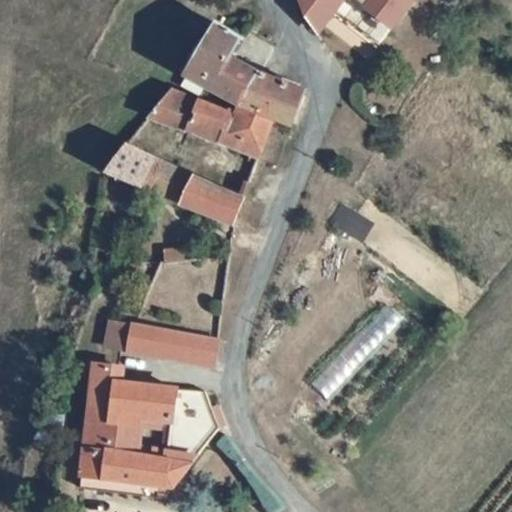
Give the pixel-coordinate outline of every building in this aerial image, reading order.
[(343,0),(356,0),(392,28),(414,0),(300,0),(306,14),(319,32),(343,0)] [(247,34),(223,22),(196,73),(249,102),(266,68),(238,53),(247,34)] [(292,125),(296,117),(309,91),(266,68),(249,102),(275,118),(292,125)] [(230,97),(213,87),(206,98),(224,108),(230,97)] [(174,89),(154,113),(192,126),(191,129),(222,142),(226,132),(238,137),(237,140),(262,152),(275,118),(242,107),(241,105),(236,116),(210,104),(174,89)] [(234,146),(260,157),(262,152),(237,140),(234,146)] [(106,171),(143,187),(156,158),(128,144),(106,171)] [(177,168),(156,158),(143,187),(157,193),(161,184),(169,187),(177,168)] [(181,204),(194,176),(177,168),(169,187),(165,196),(181,204)] [(234,224),(244,199),(194,176),(181,204),(234,224)] [(165,196),(169,187),(161,184),(157,193),(165,196)] [(362,235),(371,222),(341,202),(333,215),(362,235)] [(112,321),(108,348),(218,366),(223,339),(112,321)] [(210,390),(131,378),(133,368),(99,362),(86,477),(180,491),(205,458),(222,425),(210,390)]
